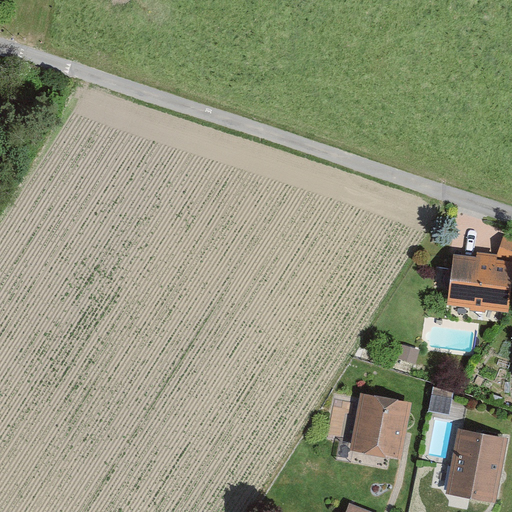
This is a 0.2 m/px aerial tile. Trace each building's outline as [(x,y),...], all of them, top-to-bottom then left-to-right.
[(511,237),(503,235),(496,258),(511,259),(511,237)] [(511,259),(496,258),(453,252),(447,302),(508,310),(511,281),(511,259)] [(410,399),(361,390),(350,448),(399,458),(410,399)] [(506,436),(459,426),(447,489),(494,498),(506,436)] [(373,511),(350,502),(345,511),(373,511)]
